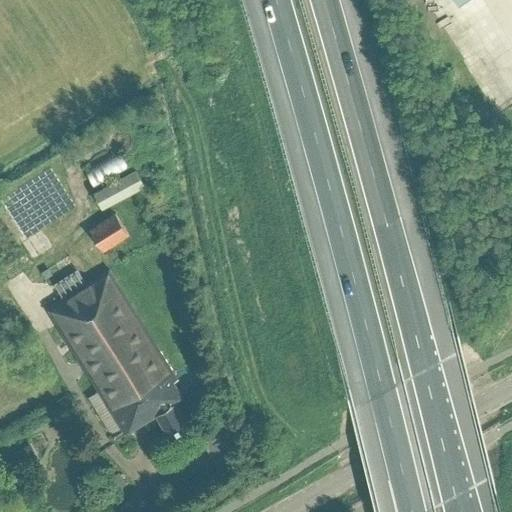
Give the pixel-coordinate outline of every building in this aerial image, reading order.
[(119,149),(84,169),(96,190),(131,171),(119,149)] [(94,191),(103,208),(145,185),(136,168),(131,171),(96,190),(94,191)] [(18,193),(34,221),(50,212),(33,184),(18,193)] [(0,199),(0,230),(19,222),(7,197),(0,199)] [(102,250),(128,233),(115,212),(88,229),(102,250)] [(169,435),(187,423),(174,402),(182,397),(169,375),(174,373),(108,269),(86,283),(77,268),(54,283),(63,297),(47,307),(98,389),(87,396),(111,432),(115,438),(125,432),(155,414),(169,435)] [(31,442),(13,452),(20,466),(38,456),(31,442)]
